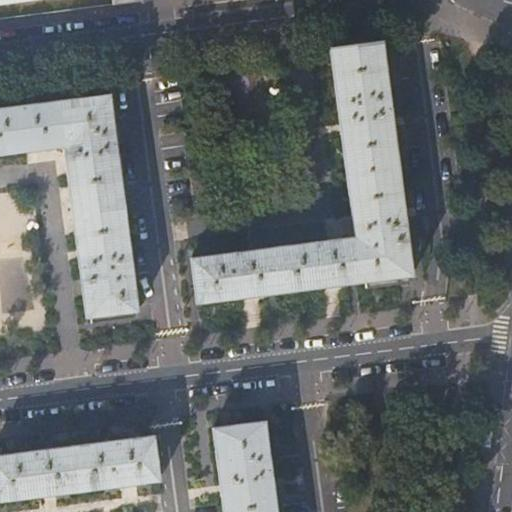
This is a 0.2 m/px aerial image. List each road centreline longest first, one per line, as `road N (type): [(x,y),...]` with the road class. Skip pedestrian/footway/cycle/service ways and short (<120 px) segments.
road 1 (residential): [(0,399),(511,338)]
road 2 (residential): [(364,0),(0,53)]
